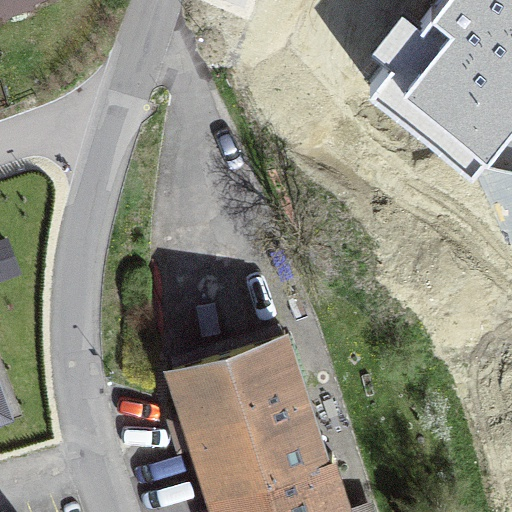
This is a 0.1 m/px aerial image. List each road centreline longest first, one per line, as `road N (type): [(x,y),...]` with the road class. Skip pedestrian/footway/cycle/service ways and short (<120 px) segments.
road 1 (residential): [(112,511),(75,436),(77,232),(118,97)]
road 2 (residential): [(0,140),(118,97)]
